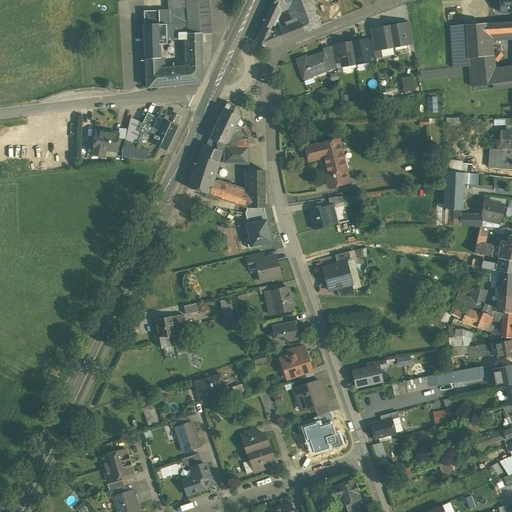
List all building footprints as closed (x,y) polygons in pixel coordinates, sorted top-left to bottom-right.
[(185,0),(167,0),(169,10),(159,11),(159,25),(166,24),(187,24),(185,0)] [(185,0),(187,24),(188,33),(201,34),(212,33),(208,0),(185,0)] [(300,22),(280,29),(284,40),(320,26),(310,0),(274,0),(262,27),(269,31),(281,5),(291,1),(300,22)] [(511,0),(499,0),(500,10),(510,10),(510,12),(511,12),(511,0)] [(159,11),(144,11),(144,25),(159,25),(159,11)] [(409,22),(403,23),(407,45),(413,44),(409,22)] [(511,22),(494,24),(485,24),(486,35),(511,32),(511,22)] [(403,23),(390,26),(393,47),(407,45),(403,23)] [(485,23),(466,25),(468,59),(469,59),(475,58),(487,56),(486,47),(486,35),(485,24),(485,23)] [(159,25),(144,25),(145,59),(160,58),(159,45),(167,44),(167,37),(166,24),(159,25)] [(187,24),(166,24),(167,37),(187,37),(187,33),(188,33),(187,24)] [(466,25),(450,26),(453,68),(469,66),(469,59),(468,59),(466,25)] [(390,26),(376,28),(380,50),(393,47),(390,26)] [(269,31),(262,27),(256,42),(267,47),(284,40),(280,29),(273,33),(269,31)] [(376,28),(370,29),(372,40),(374,51),(380,50),(376,28)] [(188,66),(160,69),(160,58),(145,59),(146,88),(201,83),(202,80),(201,34),(188,33),(187,33),(187,37),(188,66)] [(366,40),(352,42),(356,64),(370,62),(369,58),(366,41),(366,40)] [(372,40),(366,41),(369,58),(375,57),(374,51),(372,40)] [(352,42),(338,45),(341,62),(342,67),(356,64),(352,42)] [(324,52),(326,58),(334,55),(330,46),(323,49),(324,52)] [(338,46),(332,47),(334,56),(335,63),(341,62),(338,46)] [(324,52),(307,59),(306,56),(296,60),(303,79),(310,76),(330,69),(326,58),(324,52)] [(334,56),(326,58),(330,69),(336,68),(335,63),(334,56)] [(487,56),(475,58),(475,65),(475,66),(476,73),(478,86),(494,84),(493,71),(491,56),(487,56)] [(511,69),(510,69),(493,71),(494,84),(511,81),(511,69)] [(476,73),(470,74),(472,87),(478,86),(476,73)] [(310,76),(303,79),(305,85),(312,83),(310,76)] [(413,77),(401,79),(403,91),(415,88),(413,77)] [(426,96),(427,112),(437,112),(437,96),(426,96)] [(236,107),(226,103),(223,109),(233,114),(236,107)] [(233,114),(223,109),(216,125),(230,132),(239,113),(236,107),(233,114)] [(147,140),(141,137),(137,144),(124,141),(125,139),(118,138),(116,151),(115,156),(122,156),(122,157),(154,161),(161,148),(166,150),(177,127),(163,120),(163,121),(147,113),(138,133),(148,138),(147,140)] [(216,125),(215,125),(206,146),(217,150),(217,146),(227,147),(227,143),(232,133),(230,132),(216,125)] [(246,126),(240,129),(239,140),(248,138),(252,138),(246,126)] [(511,130),(507,131),(501,131),(500,131),(499,140),(508,140),(508,149),(511,148),(511,130)] [(118,134),(96,131),(93,156),(104,157),(104,155),(105,150),(116,151),(118,138),(118,134)] [(248,138),(239,140),(236,147),(248,147),(248,138)] [(338,140),(305,148),(309,161),(324,157),(327,170),(324,171),(326,180),(335,178),(347,175),(338,140)] [(499,140),(496,140),(496,149),(508,149),(508,140),(499,140)] [(217,150),(206,146),(201,157),(217,162),(217,150)] [(227,147),(217,146),(217,150),(217,162),(247,163),(248,147),(236,147),(227,147)] [(511,151),(511,148),(508,149),(496,149),(489,150),(488,168),(511,169),(511,166),(507,166),(507,158),(508,151),(511,151)] [(201,157),(198,156),(193,173),(192,173),(190,177),(191,177),(188,188),(207,194),(208,194),(211,183),(211,182),(217,162),(201,157)] [(449,172),(461,173),(463,162),(450,161),(449,172)] [(264,170),(248,170),(248,194),(249,194),(249,208),(265,208),(264,170)] [(449,172),(446,171),(445,209),(462,210),(463,185),(463,173),(461,173),(449,172)] [(480,175),(463,173),(463,185),(479,187),(480,175)] [(347,175),(335,178),(337,185),(349,182),(347,175)] [(248,194),(215,183),(211,183),(208,194),(221,198),(220,199),(247,208),(249,208),(249,194),(248,194)] [(342,196),(328,198),(330,205),(333,204),(333,205),(343,203),(342,196)] [(504,206),(484,201),(481,215),(480,219),(482,220),(491,221),(500,223),(504,206)] [(330,205),(309,210),(314,230),(338,224),(333,205),(333,204),(330,205)] [(265,208),(249,208),(247,208),(245,215),(248,225),(266,221),(263,210),(264,209),(265,208)] [(462,210),(445,209),(444,217),(460,218),(461,218),(462,210)] [(481,215),(468,214),(460,221),(460,226),(477,227),(480,227),(482,227),(482,220),(480,219),(481,215)] [(460,218),(444,217),(444,226),(460,226),(460,221),(460,218)] [(270,242),(266,221),(248,225),(247,225),(250,238),(252,246),(260,244),(270,242)] [(480,227),(478,235),(486,237),(488,227),(482,227),(480,227)] [(511,235),(510,235),(509,235),(508,242),(502,241),(501,242),(498,258),(499,258),(511,260),(511,235)] [(250,238),(246,239),(248,249),(260,246),(260,244),(252,246),(250,238)] [(490,247),(476,244),(474,253),(495,257),(496,251),(492,250),(490,247)] [(324,250),(314,253),(315,258),(326,255),(324,250)] [(348,252),(335,255),(337,264),(346,262),(351,261),(348,252)] [(263,253),(245,257),(247,264),(256,262),(256,261),(264,259),(263,253)] [(264,259),(256,261),(256,262),(260,281),(281,277),(278,266),(277,266),(275,257),(264,259)] [(511,260),(499,258),(498,266),(497,271),(499,271),(511,274),(511,260)] [(496,264),(482,261),(481,268),(497,271),(498,266),(495,266),(496,264)] [(337,264),(323,268),(329,291),(336,289),(352,285),(346,262),(337,264)] [(511,274),(499,271),(498,283),(498,288),(495,288),(494,295),(497,295),(498,295),(511,296),(511,274)] [(277,284),(259,288),(261,294),(264,293),(270,292),(278,290),(277,284)] [(352,285),(336,289),(338,297),(355,297),(352,285)] [(278,290),(270,292),(264,293),(269,315),(292,309),(288,288),(278,290)] [(485,293),(474,289),(471,299),(478,302),(482,303),(485,293)] [(511,309),(511,296),(498,295),(497,295),(496,308),(496,312),(500,312),(511,313),(511,309)] [(478,302),(471,299),(469,307),(474,309),(478,302)] [(228,300),(220,302),(225,322),(234,319),(228,300)] [(482,303),(478,302),(474,309),(481,312),(484,304),(482,303)] [(196,303),(183,306),(185,315),(198,312),(196,303)] [(467,309),(454,303),(449,312),(462,318),(467,309)] [(493,307),(484,304),(481,312),(482,312),(491,316),(492,311),(496,312),(496,308),(493,307)] [(481,315),(467,309),(462,318),(461,321),(476,327),(481,315)] [(496,312),(492,311),(491,316),(490,318),(499,321),(500,312),(496,312)] [(481,315),(476,327),(485,331),(488,324),(490,318),(491,316),(482,312),(481,315)] [(511,313),(500,312),(499,321),(503,322),(502,330),(502,338),(510,337),(511,313)] [(182,314),(155,320),(161,349),(171,347),(168,336),(175,335),(175,334),(186,332),(182,314)] [(281,318),(270,320),(272,326),(283,324),(281,318)] [(299,340),(295,321),(283,324),(272,326),(271,326),(274,339),(281,337),(283,337),(291,341),(299,340)] [(453,338),(449,338),(450,348),(468,346),(473,334),(466,331),(464,337),(462,337),(453,338)] [(511,343),(511,340),(491,344),(491,348),(496,347),(497,358),(511,355),(511,343)] [(491,344),(467,347),(468,354),(484,351),(484,349),(491,348),(491,344)] [(287,349),(290,357),(303,352),(301,346),(287,349)] [(281,360),(287,378),(311,370),(305,351),(290,357),(281,360)] [(398,366),(411,364),(410,357),(397,359),(398,366)] [(384,360),(367,363),(369,369),(378,367),(379,369),(386,368),(384,360)] [(511,365),(493,369),(496,388),(511,384),(511,365)] [(369,369),(353,372),(356,386),(381,381),(379,369),(378,367),(369,369)] [(479,367),(464,370),(436,375),(437,385),(466,380),(465,379),(480,377),(479,367)] [(221,374),(194,383),(200,402),(227,393),(221,374)] [(436,375),(424,377),(426,387),(437,385),(436,375)] [(427,389),(424,377),(405,381),(406,382),(408,393),(427,389)] [(306,379),(290,384),(292,390),(297,388),(307,385),(306,379)] [(307,385),(297,388),(304,409),(314,406),(327,402),(320,381),(307,385)] [(395,396),(408,393),(406,382),(392,385),(395,396)] [(327,402),(314,406),(317,417),(330,413),(327,402)] [(149,406),(143,409),(146,417),(152,414),(149,406)] [(434,423),(444,421),(443,409),(432,411),(434,423)] [(330,413),(317,417),(313,418),(315,424),(315,426),(317,426),(318,430),(330,426),(334,425),(330,413)] [(390,414),(380,416),(381,422),(392,419),(390,414)] [(187,417),(169,423),(171,429),(175,428),(188,423),(187,417)] [(392,419),(395,433),(402,431),(399,417),(392,419)] [(381,422),(371,425),(374,438),(395,433),(392,419),(381,422)] [(188,423),(175,428),(183,452),(200,446),(192,422),(188,423)] [(330,426),(318,430),(317,426),(315,426),(315,424),(306,427),(313,449),(329,444),(331,448),(341,444),(338,433),(333,435),(330,426)] [(511,428),(502,432),(505,439),(505,440),(509,439),(511,437),(511,428)] [(253,431),(241,435),(243,440),(255,436),(253,431)] [(261,437),(258,438),(255,436),(243,440),(245,447),(248,449),(250,453),(251,453),(251,452),(268,447),(268,446),(264,433),(260,435),(261,437)] [(427,446),(426,434),(414,434),(415,447),(427,446)] [(371,445),(379,464),(391,459),(384,440),(371,445)] [(111,442),(96,447),(98,453),(113,449),(111,442)] [(268,447),(251,452),(251,453),(252,456),(250,460),(252,467),(265,463),(266,460),(269,459),(270,461),(274,460),(269,446),(268,446),(268,447)] [(510,446),(506,448),(505,447),(501,449),(503,455),(510,452),(511,452),(510,446)] [(125,449),(100,456),(107,481),(133,474),(131,467),(133,467),(132,466),(131,466),(129,462),(131,461),(131,460),(129,461),(128,456),(129,456),(129,455),(128,455),(125,449)] [(511,451),(511,452),(510,452),(511,457),(500,462),(508,476),(511,475),(511,474),(511,451)] [(198,454),(181,459),(183,463),(195,470),(197,466),(202,465),(198,454)] [(450,462),(439,465),(441,471),(452,468),(450,462)] [(508,476),(500,462),(495,464),(503,478),(508,476)] [(265,463),(252,467),(254,472),(267,468),(265,463)] [(202,465),(197,466),(195,470),(191,478),(183,481),(187,494),(198,490),(198,491),(205,489),(210,478),(208,471),(207,472),(205,464),(202,465)] [(170,465),(159,469),(162,478),(173,474),(170,465)] [(454,473),(452,468),(441,471),(443,477),(454,473)] [(122,480),(108,485),(109,491),(115,489),(124,486),(122,480)] [(353,481),(334,487),(338,498),(340,498),(342,504),(345,504),(356,500),(359,499),(357,492),(357,491),(356,485),(355,485),(353,481)] [(109,491),(100,494),(102,500),(112,496),(117,495),(115,489),(109,491)] [(117,495),(112,496),(117,511),(139,511),(132,490),(117,495)] [(356,500),(345,504),(347,511),(358,511),(360,511),(356,500)] [(292,511),(290,503),(269,510),(269,511),(292,511)]
